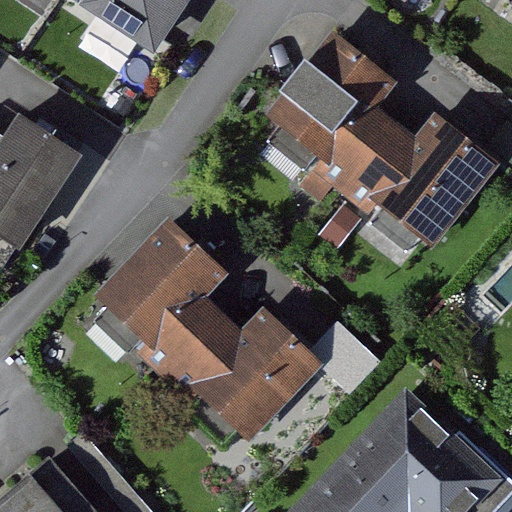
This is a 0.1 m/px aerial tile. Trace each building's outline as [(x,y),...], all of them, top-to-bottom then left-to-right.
[(94,0),(93,2),(163,48),(194,0),(94,0)] [(274,122),(353,187),(410,118),(388,100),(404,80),(347,33),(274,122)] [(12,135),(0,127),(0,232),(28,251),(91,155),(26,113),(12,135)] [(436,139),(410,118),(353,187),(436,255),(510,165),(453,118),(436,139)] [(101,294),(179,368),(231,313),(214,297),(236,274),(175,216),(101,294)] [(231,313),(179,368),(257,441),(331,362),(272,307),(249,330),(231,313)] [(509,511),(511,509),(511,482),(414,394),(307,511),(509,511)] [(76,511),(96,495),(55,449),(0,496),(0,511),(76,511)] [(111,511),(96,495),(76,511),(111,511)]
